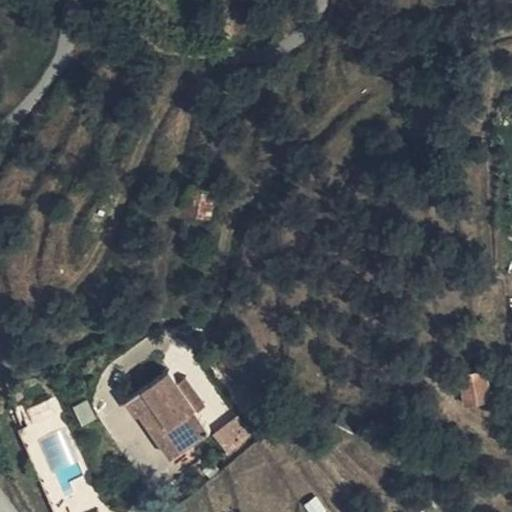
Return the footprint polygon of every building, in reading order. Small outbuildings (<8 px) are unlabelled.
[(219,189),(195,183),(189,211),(213,216),(219,189)] [(470,401),(493,396),(488,366),(464,370),(470,401)] [(213,430),(200,411),(179,382),(169,369),(129,398),(140,413),(143,412),(159,435),(166,430),(182,451),(213,430)] [(179,382),(200,411),(208,404),(188,376),(179,382)] [(264,399),(258,403),(271,422),(282,414),(274,401),(268,406),(264,399)] [(51,402),(34,408),(39,425),(57,419),(51,402)] [(253,433),(240,415),(217,432),(231,452),(253,433)] [(174,457),(182,451),(166,430),(159,435),(174,457)] [(186,456),(182,451),(174,457),(178,462),(186,456)] [(439,504),(448,491),(433,481),(424,493),(439,504)]
